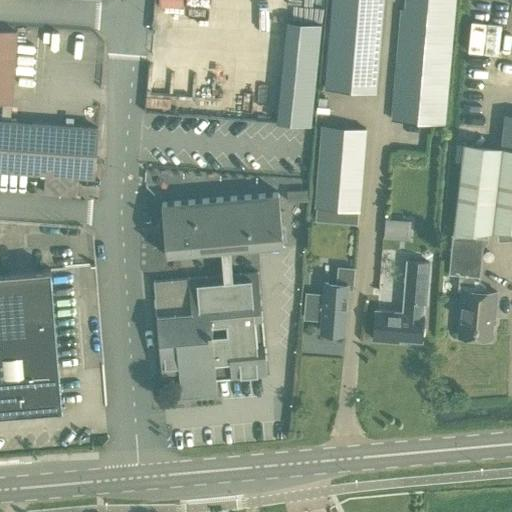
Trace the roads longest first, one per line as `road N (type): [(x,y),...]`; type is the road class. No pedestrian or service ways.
road 1 (unclassified): [(140,0),(128,47),(121,215),(137,479)]
road 2 (primary): [(137,479),(511,445)]
road 3 (primary): [(0,490),(137,479)]
